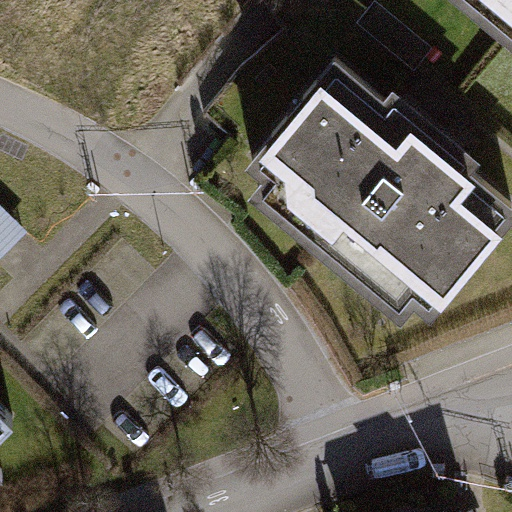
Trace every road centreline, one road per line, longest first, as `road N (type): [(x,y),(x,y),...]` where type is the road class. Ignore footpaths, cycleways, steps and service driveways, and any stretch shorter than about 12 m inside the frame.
road 1 (residential): [(342,463),(276,327),(229,266),(148,181),(0,100)]
road 2 (residential): [(342,463),(455,421),(511,412)]
road 3 (residential): [(217,511),(342,463)]
